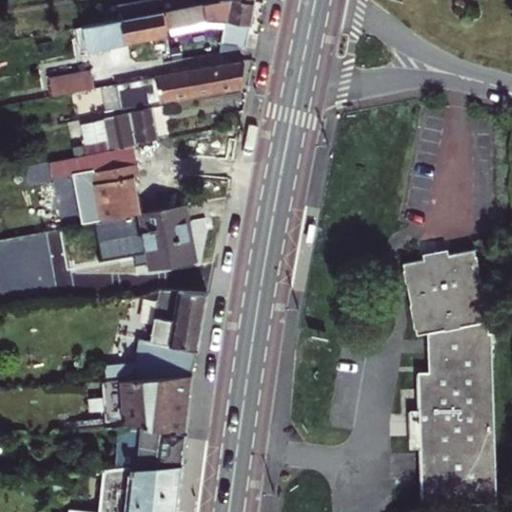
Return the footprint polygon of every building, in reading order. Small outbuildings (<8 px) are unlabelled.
[(156,0),(157,3),(141,6),(143,14),(163,10),(213,0),(244,0),(255,2),(255,0),(156,0)] [(213,0),(163,10),(166,29),(207,20),(225,20),(220,42),(244,47),(247,47),(250,28),(253,10),(255,2),(244,0),(213,0)] [(166,29),(163,10),(143,14),(85,25),(89,49),(128,42),(167,35),(166,29)] [(242,74),(244,63),(161,79),(160,76),(118,84),(123,107),(241,86),(242,74)] [(90,70),(49,78),(52,97),(94,88),(90,70)] [(87,155),(90,155),(122,148),(136,146),(136,142),(158,137),(155,122),(153,108),(103,118),(103,121),(81,125),(85,147),(87,155)] [(73,149),(75,157),(87,155),(85,147),(73,149)] [(75,157),(50,162),(53,177),(93,170),(90,155),(87,155),(75,157)] [(138,165),(93,173),(95,178),(96,183),(132,176),(131,174),(140,172),(138,165)] [(137,214),(139,213),(136,197),(133,180),(132,176),(96,183),(96,186),(103,220),(122,216),(137,214)] [(137,214),(140,231),(136,232),(140,250),(144,250),(147,268),(194,259),(191,242),(187,225),(191,224),(187,204),(139,213),(137,214)] [(55,241),(52,229),(5,238),(8,250),(55,241)] [(488,321),(474,250),(403,264),(417,334),(428,332),(429,372),(418,372),(420,424),(415,425),(415,447),(420,448),(422,505),(496,502),(493,333),(488,333),(488,321)] [(189,291),(160,289),(151,341),(140,339),(135,362),(106,364),(106,381),(122,380),(193,374),(200,333),(207,292),(189,291)] [(193,376),(122,382),(125,426),(140,424),(142,427),(186,433),(189,405),(193,376)] [(68,422),(69,432),(106,428),(104,419),(68,422)] [(140,424),(125,426),(119,426),(118,469),(183,463),(184,448),(186,433),(142,427),(140,424)] [(177,511),(179,495),(183,463),(118,469),(103,471),(98,511),(70,509),(69,511),(177,511)]
